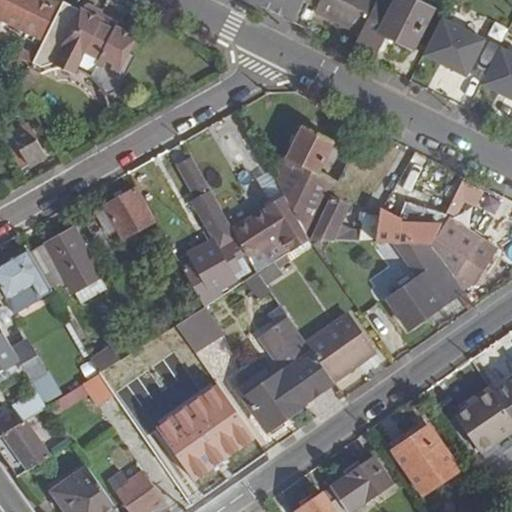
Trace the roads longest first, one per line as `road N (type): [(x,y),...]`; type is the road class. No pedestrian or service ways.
road 1 (residential): [(511,305),(219,511)]
road 2 (residential): [(0,225),(257,75),(269,50)]
road 3 (residential): [(269,50),(511,172)]
